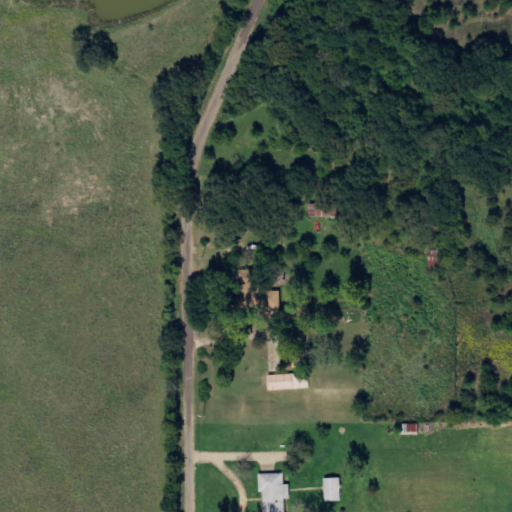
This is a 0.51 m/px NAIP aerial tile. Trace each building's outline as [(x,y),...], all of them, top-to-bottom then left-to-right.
[(339,217),(339,205),(311,204),(311,216),(339,217)] [(281,291),(256,291),(256,270),(237,270),(237,308),(281,308),(281,291)] [(270,376),(270,390),(305,390),(305,375),(270,376)] [(260,474),(261,493),(266,493),(266,511),(287,511),(287,499),(292,498),(291,484),(286,484),(286,473),(260,474)] [(342,478),(325,478),(326,501),(342,501),(342,478)]
